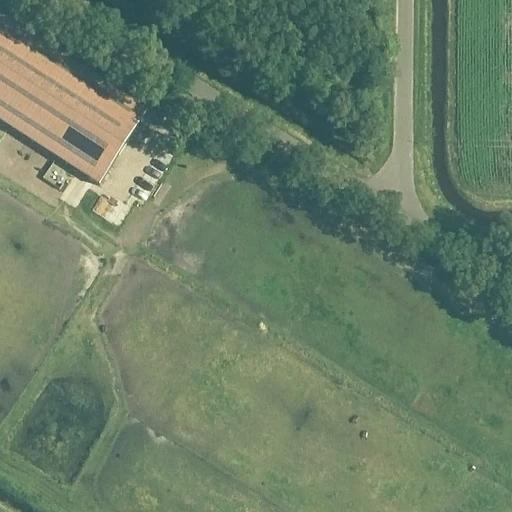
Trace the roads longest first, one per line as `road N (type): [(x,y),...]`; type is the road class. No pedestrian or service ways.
road 1 (unclassified): [(389,210),(49,0)]
road 2 (unclassified): [(389,210),(403,157),(404,0)]
road 3 (unclassified): [(511,287),(389,210)]
